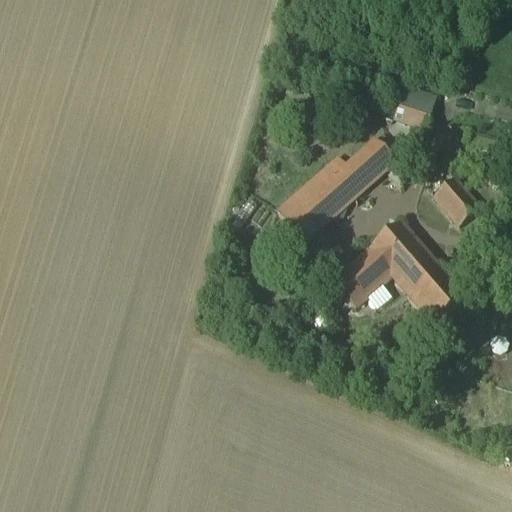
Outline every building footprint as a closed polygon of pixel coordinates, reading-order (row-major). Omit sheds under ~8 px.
[(337,162),(276,216),(304,247),(394,167),(375,146),(346,172),(337,162)] [(479,214),(453,184),(433,201),(459,231),(479,214)] [(304,247),(276,216),(265,226),(291,257),(304,247)] [(438,274),(399,229),(369,255),(369,256),(332,287),(355,312),(391,281),(408,300),(438,274)] [(464,304),(438,274),(408,300),(434,330),(464,304)]
